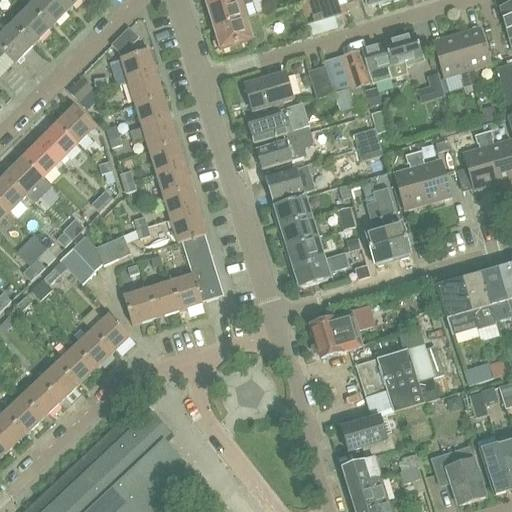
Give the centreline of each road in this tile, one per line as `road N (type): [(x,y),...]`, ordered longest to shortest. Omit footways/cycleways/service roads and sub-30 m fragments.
road 1 (residential): [(0,499),(136,375),(276,335)]
road 2 (residential): [(199,80),(470,0)]
road 3 (residential): [(270,317),(511,246)]
road 4 (residential): [(270,317),(199,80)]
road 5 (residential): [(0,135),(136,0)]
road 6 (residential): [(328,511),(276,335)]
